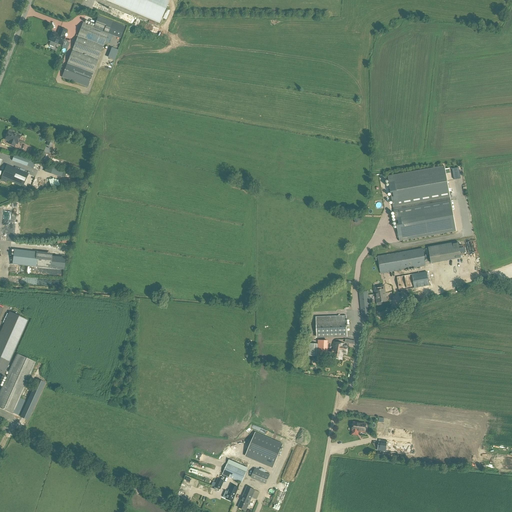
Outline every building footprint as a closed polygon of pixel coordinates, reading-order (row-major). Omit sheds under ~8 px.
[(67,64),(62,77),(88,87),(113,22),(98,16),(94,27),(83,23),(67,64)] [(125,27),(113,22),(108,34),(121,39),(125,27)] [(51,41),(50,45),(54,47),(55,43),(62,46),(65,37),(64,37),(67,31),(60,28),(58,34),(53,33),(50,41),(51,41)] [(7,132),(4,140),(9,142),(8,144),(14,146),(14,144),(16,145),(20,137),(12,133),(12,134),(7,132)] [(14,155),(12,161),(27,166),(29,160),(14,155)] [(5,164),(0,175),(0,177),(20,186),(26,174),(5,164)] [(451,200),(450,197),(445,166),(388,176),(391,193),(400,241),(457,231),(451,200)] [(430,263),(460,258),(458,242),(427,248),(430,263)] [(423,248),(377,256),(381,274),(426,266),(423,248)] [(12,264),(35,266),(37,252),(14,249),(12,264)] [(427,271),(397,277),(400,291),(405,290),(405,293),(409,292),(409,289),(430,286),(427,271)] [(384,285),(373,287),(374,292),(375,292),(377,304),(378,305),(381,304),(382,302),(387,301),(385,289),(384,285)] [(368,291),(359,292),(361,317),(371,316),(368,291)] [(0,373),(4,375),(28,321),(9,312),(0,332),(0,373)] [(347,336),(346,316),(316,317),(317,337),(347,336)] [(308,344),(308,357),(318,357),(318,356),(327,356),(327,342),(318,341),(318,344),(308,344)] [(332,356),(332,357),(342,359),(343,354),(346,354),(347,346),(344,345),(344,344),(335,342),(332,356)] [(0,407),(13,413),(35,363),(16,354),(0,390),(0,407)] [(353,431),(353,434),(358,435),(358,431),(365,432),(366,424),(354,422),(353,431)] [(283,445),(256,433),(246,456),(273,468),(283,445)] [(379,440),(378,451),(379,451),(386,452),(387,441),(379,440)] [(230,460),(223,475),(242,483),(248,468),(230,460)] [(252,477),(266,483),(270,475),(255,469),(252,477)] [(218,479),(215,487),(220,489),(224,481),(218,479)] [(280,480),(275,491),(295,500),(300,489),(280,480)] [(226,491),(223,498),(226,499),(232,502),(233,501),(238,488),(232,485),(229,492),(226,491)] [(247,487),(238,507),(246,511),(252,497),(257,499),(260,492),(255,490),(247,487)]
